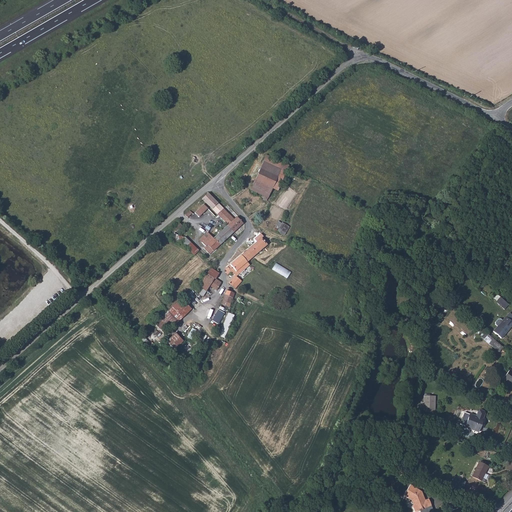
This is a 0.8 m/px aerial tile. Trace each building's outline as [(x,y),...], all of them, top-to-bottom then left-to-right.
[(282,168),(266,160),(253,188),(266,194),(265,198),(268,199),(282,168)] [(211,193),(203,199),(205,201),(213,195),(211,193)] [(197,218),(207,209),(202,204),(193,213),(197,218)] [(236,218),(227,209),(220,216),(228,224),(227,225),(233,232),(243,222),(237,216),(236,218)] [(281,219),(276,227),(279,229),(284,222),(281,219)] [(233,232),(227,225),(221,231),(227,237),(233,232)] [(260,229),(254,235),(257,237),(251,243),(258,250),(269,240),(262,233),(263,232),(260,229)] [(221,231),(213,238),(220,244),(227,237),(221,231)] [(169,238),(176,243),(180,238),(173,233),(169,238)] [(213,238),(210,235),(207,233),(202,237),(204,239),(202,241),(206,245),(204,247),(210,253),(220,244),(213,238)] [(201,251),(185,239),(181,244),(195,255),(201,251)] [(251,243),(242,252),(248,259),(258,250),(251,243)] [(242,252),(225,267),(230,274),(232,272),(234,274),(237,271),(240,274),(252,264),(248,259),(242,252)] [(216,275),(209,270),(204,275),(212,280),(216,275)] [(212,280),(204,275),(197,281),(199,282),(195,289),(203,293),(208,286),(215,289),(218,283),(212,280)] [(239,279),(233,276),(228,286),(235,289),(239,279)] [(186,291),(154,324),(157,325),(159,323),(170,329),(190,309),(187,307),(196,298),(197,295),(188,290),(185,293),(186,291)] [(235,293),(227,290),(220,306),(228,309),(235,293)] [(511,305),(504,298),(499,303),(507,311),(511,305)] [(211,321),(218,324),(224,313),(217,309),(211,321)] [(223,338),(234,315),(228,313),(217,336),(223,338)] [(511,322),(508,318),(497,331),(504,338),(511,329),(511,322)] [(186,337),(191,340),(196,331),(191,328),(186,337)] [(145,334),(140,339),(147,346),(152,342),(145,334)] [(172,351),(181,341),(174,334),(164,343),(172,351)] [(506,347),(491,334),(487,339),(502,352),(506,347)] [(437,394),(426,393),(425,410),(437,410),(437,394)] [(478,414),(472,412),(467,425),(480,430),(487,411),(486,409),(483,408),(480,409),(478,414)] [(489,465),(480,461),(474,475),(482,480),(489,465)] [(448,489),(460,494),(463,487),(451,481),(448,489)] [(421,489),(410,482),(404,492),(411,497),(412,496),(414,501),(411,502),(415,510),(423,507),(422,505),(431,502),(428,495),(423,497),(420,490),(421,489)]
